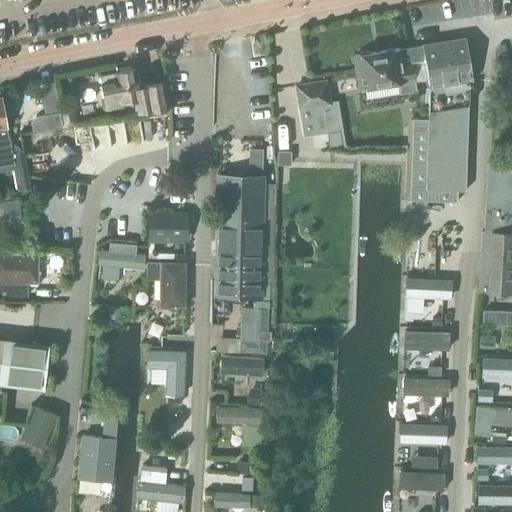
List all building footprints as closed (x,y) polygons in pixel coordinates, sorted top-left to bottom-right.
[(472,79),(465,36),(423,43),(423,44),(399,48),(399,46),(355,53),(360,86),(398,80),(399,91),(415,89),(414,79),(428,77),(429,87),(428,118),(412,118),(410,198),(457,199),(458,190),(466,190),(469,79),(472,79)] [(138,89),(135,71),(117,74),(118,81),(103,84),(108,109),(124,106),(123,101),(148,97),(151,110),(168,107),(164,83),(147,86),(147,87),(138,89)] [(326,81),(297,85),(305,134),(327,130),(322,103),(329,101),(326,81)] [(12,154),(1,98),(0,97),(0,164),(13,162),(19,194),(32,192),(23,151),(12,154)] [(77,123),(73,100),(58,103),(63,126),(77,123)] [(219,177),(215,295),(258,296),(259,296),(273,297),(276,183),(263,183),(264,149),(250,148),(249,178),(219,177)] [(290,152),(277,151),(277,164),(290,164),(290,152)] [(511,231),(511,209),(511,158),(492,157),(490,157),(485,230),(483,229),(479,288),(511,290),(511,231)] [(22,228),(18,201),(0,202),(0,216),(4,216),(6,230),(22,228)] [(150,236),(188,236),(188,206),(150,206),(150,236)] [(107,220),(105,234),(117,236),(119,222),(107,220)] [(99,250),(98,264),(144,269),(145,254),(135,253),(136,244),(109,242),(109,251),(99,250)] [(38,279),(39,250),(0,248),(0,290),(1,291),(1,292),(28,292),(28,278),(38,279)] [(187,302),(187,257),(147,256),(147,274),(161,274),(161,302),(187,302)] [(448,300),(450,293),(449,284),(408,282),(406,290),(407,298),(448,300)] [(241,306),(239,351),(266,352),(267,340),(271,340),(271,330),(267,330),(268,300),(254,299),(254,307),(241,306)] [(121,318),(121,305),(109,305),(108,318),(121,318)] [(511,323),(511,310),(484,309),(483,322),(511,323)] [(0,378),(45,384),(51,338),(0,331),(0,378)] [(495,348),(496,335),(480,334),(479,347),(495,348)] [(447,355),(447,337),(405,335),(404,353),(447,355)] [(185,391),(186,346),(148,344),(147,364),(166,364),(166,390),(185,391)] [(221,354),(220,372),(262,375),(264,357),(221,354)] [(511,358),(483,358),(482,375),(511,376),(511,358)] [(439,366),(428,365),(428,375),(438,375),(439,366)] [(449,394),(450,377),(405,375),(404,392),(449,394)] [(259,401),(261,383),(249,383),(246,391),(248,400),(259,401)] [(491,389),(478,388),(477,399),(491,399),(491,389)] [(511,408),(477,405),(474,434),(489,436),(491,423),(511,426),(511,419),(511,408)] [(34,406),(25,425),(49,436),(57,417),(34,406)] [(216,406),(216,423),(243,424),(263,424),(263,407),(216,406)] [(434,410),(430,414),(430,421),(441,421),(441,410),(434,410)] [(113,477),(118,412),(105,411),(103,432),(82,430),(78,474),(113,477)] [(399,423),(398,429),(399,437),(447,438),(449,430),(448,423),(399,423)] [(505,443),(506,432),(492,431),(491,441),(505,443)] [(511,443),(477,444),(477,460),(511,459),(511,443)] [(435,468),(435,457),(429,457),(425,462),(424,468),(435,468)] [(250,474),(251,462),(237,460),(236,472),(250,474)] [(488,480),(488,477),(488,468),(477,468),(477,476),(477,480),(488,480)] [(407,469),(405,475),(407,483),(443,485),(446,478),(444,470),(407,469)] [(253,477),(242,476),(241,489),(252,489),(253,477)] [(137,497),(159,499),(178,502),(181,502),(184,483),(139,478),(137,497)] [(511,485),(479,485),(479,502),(511,502),(511,485)] [(244,503),(245,489),(209,487),(208,501),(244,503)] [(263,507),(264,494),(251,494),(251,506),(263,507)]
